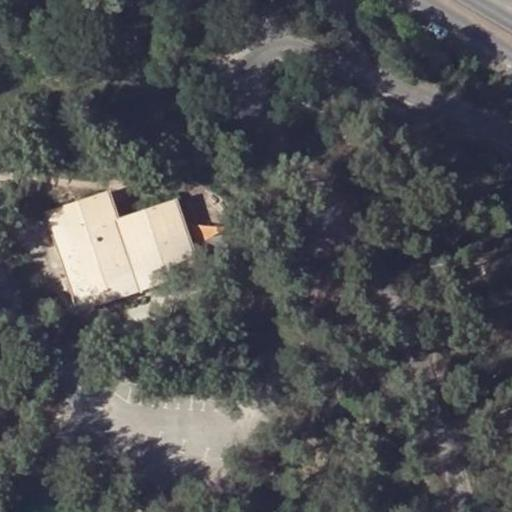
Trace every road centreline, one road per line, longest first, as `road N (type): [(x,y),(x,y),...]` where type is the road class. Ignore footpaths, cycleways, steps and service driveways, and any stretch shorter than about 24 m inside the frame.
road 1 (unclassified): [(465,511),(415,345),(355,228),(251,124),(240,77),(256,54),(280,48),(412,92),(511,139)]
road 2 (track): [(263,52),(265,72),(314,102),(472,243),(478,273),(511,333)]
road 3 (secondary): [(404,0),(511,63)]
